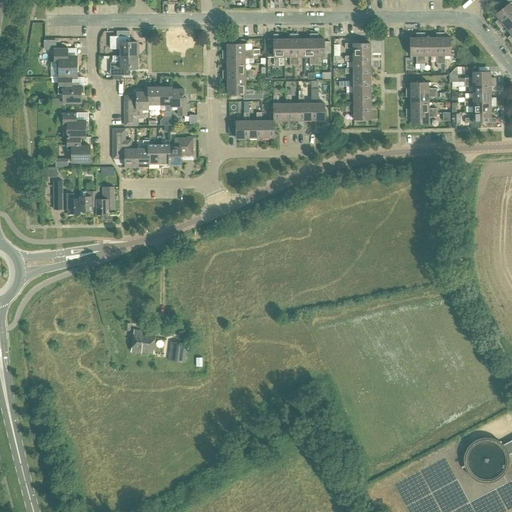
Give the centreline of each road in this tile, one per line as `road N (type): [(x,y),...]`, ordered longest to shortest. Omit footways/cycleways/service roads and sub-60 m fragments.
road 1 (tertiary): [(221,210),(358,158),(511,146)]
road 2 (tertiary): [(19,268),(142,241),(221,210)]
road 3 (primary): [(33,511),(0,353)]
road 4 (residential): [(105,160),(93,19)]
road 5 (residential): [(207,19),(346,18)]
road 6 (residential): [(212,152),(207,19)]
